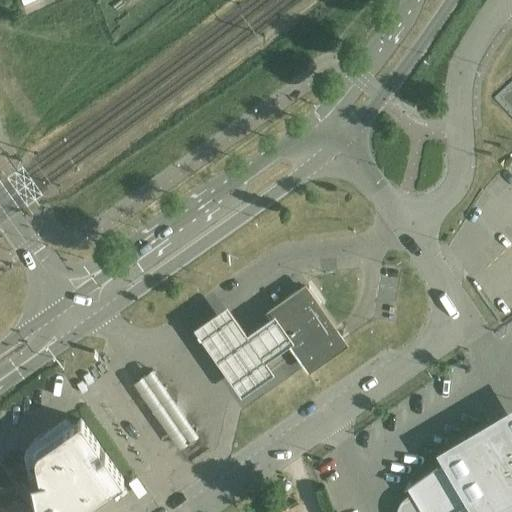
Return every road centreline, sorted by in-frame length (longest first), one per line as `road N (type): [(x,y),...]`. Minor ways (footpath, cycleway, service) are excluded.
road 1 (residential): [(199,511),(443,341),(451,297),(408,231)]
road 2 (tertiary): [(80,323),(138,291),(337,147)]
road 3 (tertiary): [(315,124),(64,302)]
road 4 (residential): [(408,231),(456,189),(463,171),(460,83),(506,0)]
road 5 (tertiary): [(337,147),(452,0)]
road 6 (tertiary): [(412,0),(315,124)]
